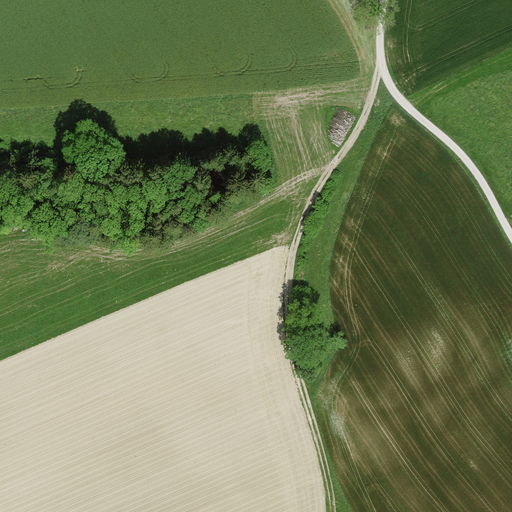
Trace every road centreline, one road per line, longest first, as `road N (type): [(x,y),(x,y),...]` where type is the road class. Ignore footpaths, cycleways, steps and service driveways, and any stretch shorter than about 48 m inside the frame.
road 1 (track): [(381,60),(355,132),(313,195),(289,273),(290,341),(325,461)]
road 2 (unclassified): [(511,236),(473,168),(390,85),(379,46),(384,0)]
